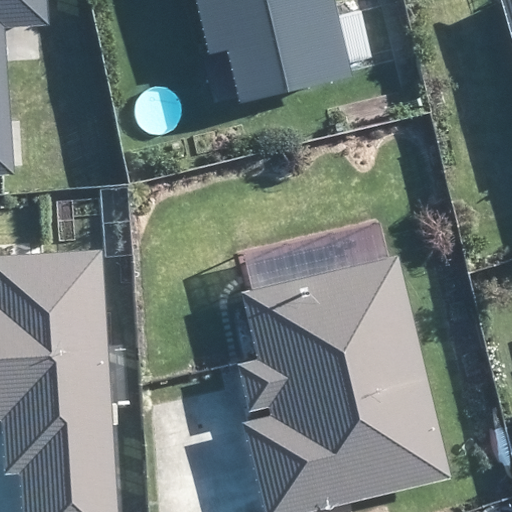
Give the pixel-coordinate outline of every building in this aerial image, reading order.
[(0,0),(0,183),(8,183),(2,36),(43,35),(42,0),(0,0)] [(191,0),(203,56),(221,52),(232,104),(371,73),(360,21),(334,27),(327,0),(191,0)] [(511,2),(501,5),(511,44),(511,2)] [(253,433),(235,437),(252,511),(326,511),(445,483),(389,251),(238,288),(256,362),(237,367),(253,433)] [(111,511),(96,258),(0,263),(0,426),(4,485),(16,484),(17,511),(111,511)]
